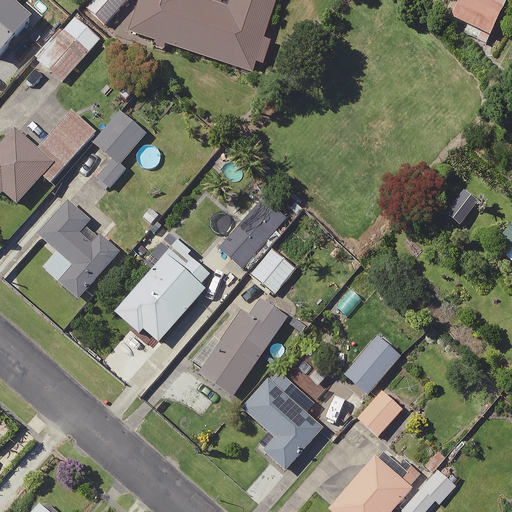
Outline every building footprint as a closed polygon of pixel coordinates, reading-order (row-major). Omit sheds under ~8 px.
[(0,0),(0,68),(40,22),(15,0),(0,0)] [(130,0),(99,0),(89,12),(106,27),(130,0)] [(140,0),(129,35),(254,76),(258,65),(263,66),(274,35),(268,33),(278,0),(230,0),(228,9),(200,0),(140,0)] [(462,0),(452,21),(491,39),(509,0),(462,0)] [(101,41),(76,19),(38,62),(64,84),(101,41)] [(148,136),(122,114),(94,146),(120,168),(148,136)] [(56,165),(16,131),(0,149),(0,198),(1,200),(4,196),(18,208),(56,165)] [(478,203),(464,193),(446,217),(461,227),(478,203)] [(264,197),(220,250),(244,270),(288,217),(264,197)] [(92,222),(70,203),(39,238),(73,268),(58,285),(79,303),(122,254),(101,236),(94,245),(81,234),(92,222)] [(511,228),(501,242),(511,251),(511,228)] [(297,271),(273,252),(252,278),(276,297),(297,271)] [(207,291),(167,256),(115,315),(140,336),(144,332),(160,346),(207,291)] [(243,312),(199,375),(234,399),(288,320),(261,301),(250,317),(243,312)] [(371,323),(357,313),(336,343),(350,353),(371,323)] [(402,359),(378,339),(345,377),(368,397),(402,359)] [(325,430),(269,381),(242,412),(275,440),(263,454),(287,474),(325,430)] [(404,411),(383,393),(358,422),(379,440),(404,411)] [(395,511),(414,491),(376,458),(329,511),(395,511)] [(458,488),(439,472),(403,511),(428,511),(436,503),(441,507),(458,488)]
